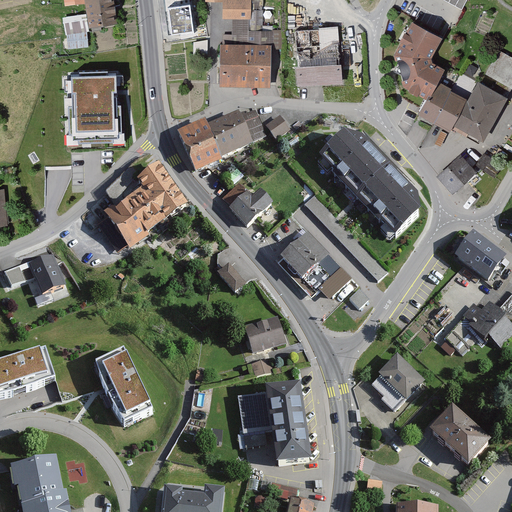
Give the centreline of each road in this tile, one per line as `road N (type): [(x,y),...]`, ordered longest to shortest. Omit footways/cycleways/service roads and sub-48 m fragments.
road 1 (secondary): [(162,134),(190,186),(271,271),(326,359)]
road 2 (residential): [(162,134),(240,103),(377,116)]
road 3 (residential): [(0,251),(70,217),(162,134)]
road 4 (residential): [(326,359),(366,332),(444,219)]
road 5 (residential): [(127,511),(107,457),(80,434),(48,423),(0,431)]
road 6 (secondary): [(326,359),(341,415),(337,511)]
road 7 (secondary): [(145,0),(162,134)]
road 8 (residential): [(377,116),(431,180),(444,219)]
